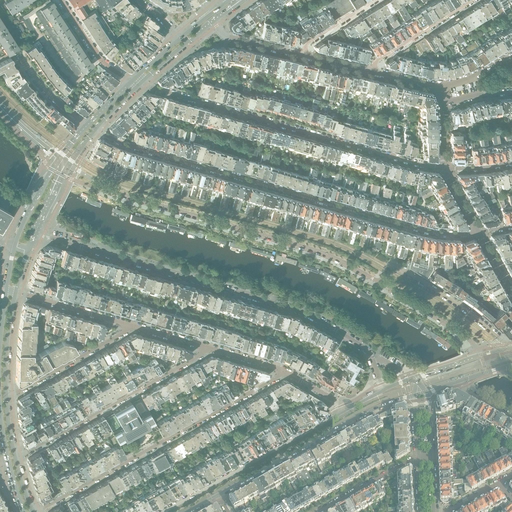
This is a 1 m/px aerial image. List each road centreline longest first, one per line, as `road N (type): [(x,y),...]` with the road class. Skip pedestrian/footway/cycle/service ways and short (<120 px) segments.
road 1 (residential): [(479,232),(422,230),(93,130)]
road 2 (residential): [(382,391),(369,351),(301,312),(35,233)]
road 3 (residential): [(67,167),(96,187),(315,250),(379,283)]
road 4 (residential): [(139,83),(442,168)]
road 5 (residential): [(282,370),(36,511)]
road 6 (tertiary): [(217,494),(368,410),(414,394)]
road 7 (residential): [(15,459),(205,346)]
road 8 (tertiary): [(343,411),(163,511)]
road 9 (residential): [(511,348),(390,264),(379,283)]
road 10 (residential): [(127,324),(5,397)]
road 11 (residential): [(472,0),(364,69)]
road 12 (residential): [(379,283),(464,335),(480,355)]
